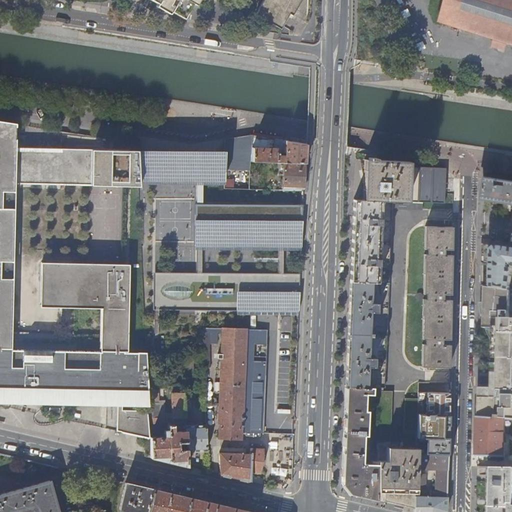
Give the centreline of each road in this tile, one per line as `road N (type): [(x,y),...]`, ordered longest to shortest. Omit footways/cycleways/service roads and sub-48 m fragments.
road 1 (secondary): [(329,140),(316,511)]
road 2 (tertiary): [(0,439),(316,511)]
road 3 (residential): [(468,197),(461,511)]
road 4 (residential): [(0,5),(270,44)]
